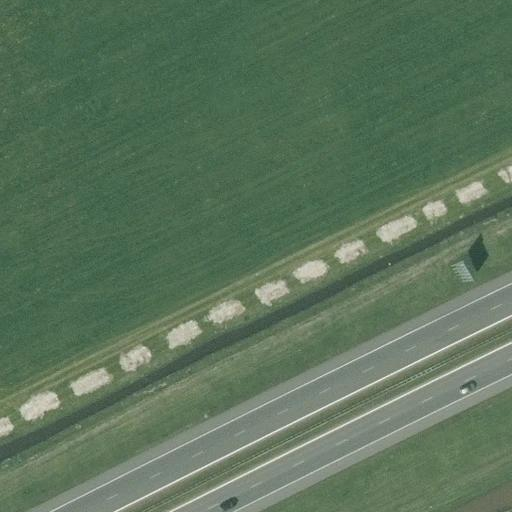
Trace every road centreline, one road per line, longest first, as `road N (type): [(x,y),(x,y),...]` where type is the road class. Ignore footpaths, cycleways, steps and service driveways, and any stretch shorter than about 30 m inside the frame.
road 1 (motorway): [(511,292),(69,511)]
road 2 (motorway): [(195,511),(511,354)]
